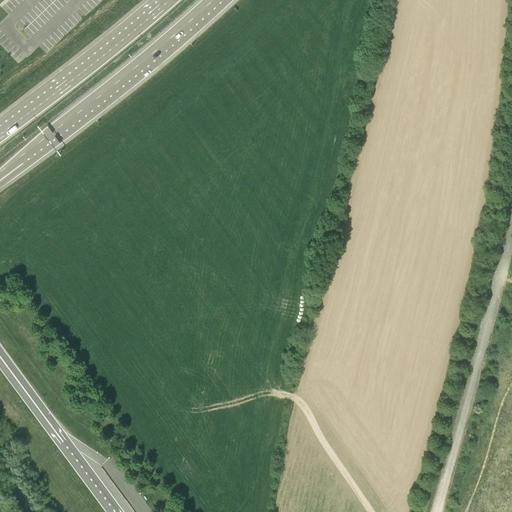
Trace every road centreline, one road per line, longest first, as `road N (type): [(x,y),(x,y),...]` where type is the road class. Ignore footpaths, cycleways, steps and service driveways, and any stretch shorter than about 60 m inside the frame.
road 1 (unclassified): [(437,511),(511,231)]
road 2 (trunk): [(1,174),(217,0)]
road 3 (trunk): [(166,0),(5,131)]
road 4 (motorway): [(109,511),(0,363)]
